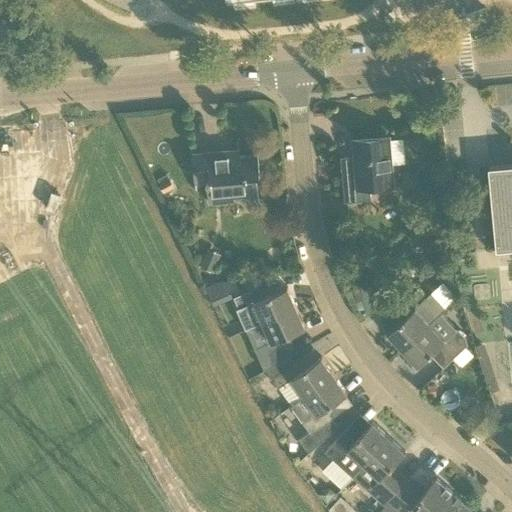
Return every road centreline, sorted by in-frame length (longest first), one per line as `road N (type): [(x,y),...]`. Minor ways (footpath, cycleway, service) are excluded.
road 1 (residential): [(511,492),(411,405),(366,357),(333,304),(311,238),(298,75)]
road 2 (residential): [(29,97),(298,75)]
road 3 (residential): [(298,75),(511,54)]
